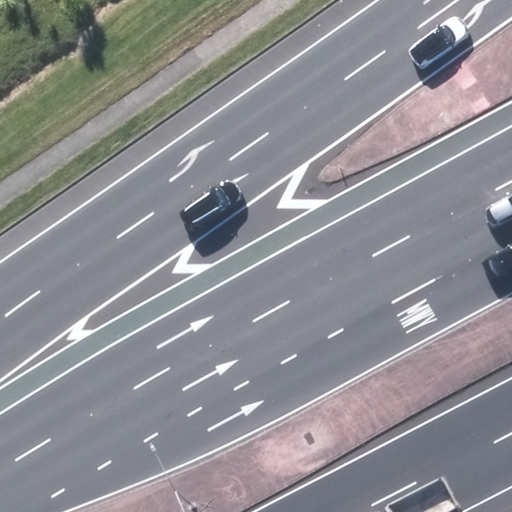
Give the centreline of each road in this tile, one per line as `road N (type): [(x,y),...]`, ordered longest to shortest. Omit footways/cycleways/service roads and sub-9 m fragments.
road 1 (secondary): [(0,451),(511,179)]
road 2 (secondary): [(0,349),(453,0)]
road 3 (secondary): [(511,424),(345,511)]
